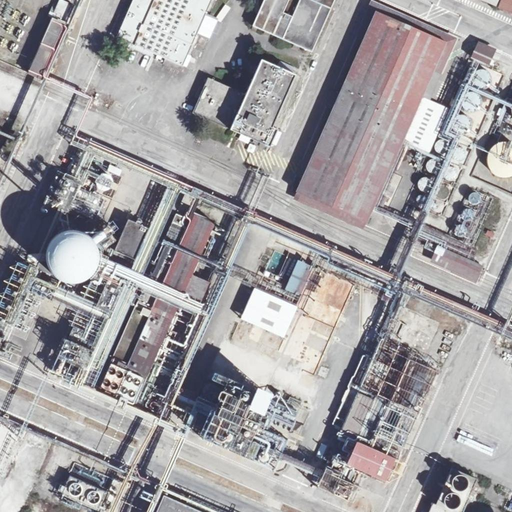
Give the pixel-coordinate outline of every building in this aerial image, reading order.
[(62,0),(60,0),(30,71),(45,77),(76,6),(62,0)] [(132,0),(118,35),(184,63),(197,34),(206,12),(211,0),(132,0)] [(339,0),(271,0),(257,29),(315,55),(339,0)] [(503,0),(472,0),(498,12),(503,0)] [(511,0),(507,0),(501,13),(511,17),(511,0)] [(206,12),(197,34),(209,39),(219,17),(206,12)] [(450,46),(379,14),(299,195),(370,227),(404,148),(422,108),(450,46)] [(481,44),(474,61),(492,70),(500,53),(481,44)] [(299,79),(264,63),(233,132),(272,150),(280,133),(276,130),(299,79)] [(246,95),(212,79),(196,116),(229,131),(246,95)] [(422,108),(404,148),(430,159),(447,120),(422,108)] [(511,142),(502,135),(487,155),(484,152),(474,166),(482,172),(486,168),(506,183),(511,175),(511,167),(502,160),(506,155),(511,159),(511,144),(511,143),(511,142)] [(481,205),(479,193),(467,195),(469,207),(481,205)] [(390,217),(405,223),(408,215),(394,209),(390,217)] [(463,220),(473,218),(471,210),(461,212),(463,220)] [(105,385),(140,401),(219,226),(198,217),(195,223),(179,216),(157,266),(162,268),(143,310),(138,308),(105,385)] [(405,223),(390,217),(382,234),(397,241),(405,223)] [(150,227),(129,218),(115,251),(136,260),(150,227)] [(424,229),(417,244),(473,269),(480,254),(424,229)] [(123,285),(97,273),(54,369),(79,381),(123,285)] [(302,302),(307,291),(268,273),(264,284),(302,302)] [(239,321),(284,339),(297,306),(252,289),(239,321)] [(393,370),(365,433),(407,453),(442,376),(426,368),(445,325),(401,305),(375,361),(393,370)] [(272,402),(229,382),(203,440),(276,473),(321,375),(291,361),(272,402)] [(393,370),(375,361),(340,439),(359,447),(365,433),(393,370)] [(140,401),(105,385),(101,393),(136,410),(140,401)] [(393,485),(407,453),(380,440),(372,457),(359,451),(352,466),(372,475),(393,485)] [(345,482),(365,491),(372,475),(352,466),(345,482)] [(463,511),(477,482),(449,469),(430,511),(463,511)] [(61,494),(101,511),(110,491),(70,474),(61,494)] [(197,511),(166,498),(160,511),(197,511)]
